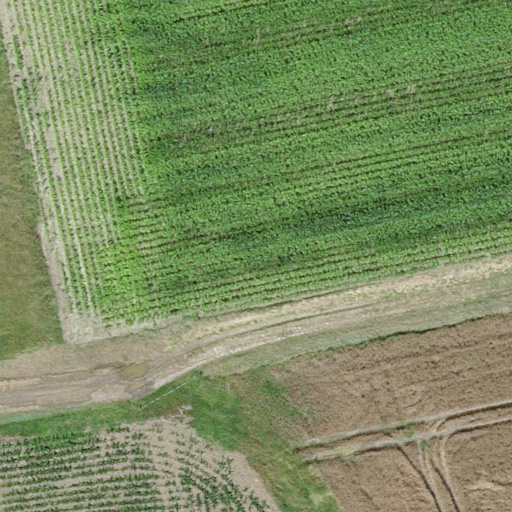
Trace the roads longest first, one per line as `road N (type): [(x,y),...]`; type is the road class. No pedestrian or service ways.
road 1 (track): [(96,384),(190,343),(511,269)]
road 2 (track): [(96,384),(161,385),(212,399),(258,432),(304,483),(316,511)]
